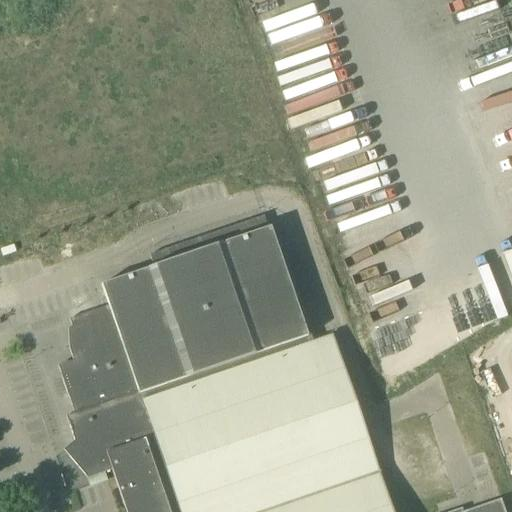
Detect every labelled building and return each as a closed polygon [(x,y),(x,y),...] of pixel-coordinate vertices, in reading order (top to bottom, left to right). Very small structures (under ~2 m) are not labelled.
[(0,0),(0,154),(36,144),(43,168),(24,173),(49,254),(107,237),(93,192),(246,145),(224,76),(73,122),(50,47),(71,41),(76,58),(200,20),(194,0),(0,0)] [(468,59),(511,47),(509,39),(466,51),(468,59)] [(107,481),(104,473),(111,471),(125,511),(392,511),(332,336),(310,344),(270,229),(268,229),(263,217),(149,256),(154,268),(101,286),(108,307),(69,320),(82,358),(69,363),(72,371),(61,375),(74,415),(66,418),(77,450),(68,457),(87,479),(90,487),(107,481)] [(502,314),(511,311),(511,254),(488,261),(502,314)] [(462,511),(461,509),(451,511),(504,511),(500,500),(464,511),(462,511)]
